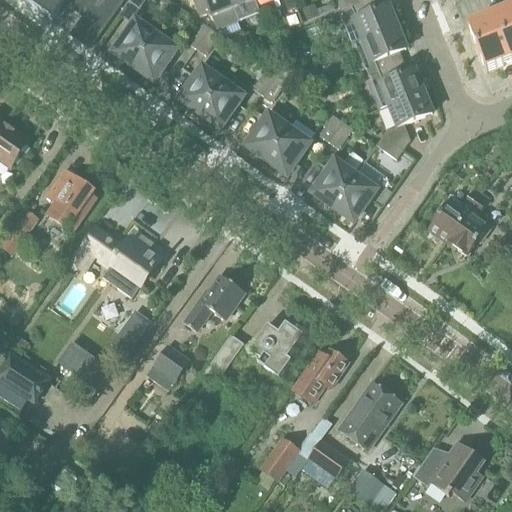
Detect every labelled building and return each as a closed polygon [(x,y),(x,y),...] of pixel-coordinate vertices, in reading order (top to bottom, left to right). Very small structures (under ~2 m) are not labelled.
[(64,5),(66,0),(20,0),(53,23),(60,12),(64,5)] [(84,20),(72,37),(90,49),(124,0),(79,0),(78,4),(74,13),(84,20)] [(132,0),(120,17),(134,27),(136,23),(143,13),(140,11),(147,0),(132,0)] [(192,0),(200,19),(211,15),(212,17),(218,32),(240,23),(239,23),(233,8),(230,0),(192,0)] [(230,0),(233,8),(239,23),(260,14),(254,0),(230,0)] [(288,13),(297,10),(292,0),(286,0),(283,1),(288,13)] [(353,10),(348,0),(346,0),(337,4),(342,15),(353,10)] [(375,0),(348,0),(353,10),(376,1),(375,0)] [(342,15),(340,15),(352,48),(362,44),(364,44),(364,43),(398,29),(389,8),(380,12),(376,1),(353,10),(342,15)] [(317,12),(315,7),(303,12),(308,23),(320,19),(317,12)] [(511,12),(469,30),(487,75),(511,65),(511,12)] [(134,27),(114,54),(134,69),(156,37),(136,23),(134,27)] [(186,45),(196,51),(210,31),(201,24),(186,45)] [(352,48),(350,49),(361,75),(367,72),(369,78),(402,65),(397,55),(407,51),(398,29),(364,43),(364,44),(362,44),(352,48)] [(210,31),(196,51),(206,58),(220,38),(210,31)] [(156,37),(134,69),(154,83),(176,52),(156,37)] [(281,64),(285,75),(294,71),(290,61),(281,64)] [(267,71),(277,78),(285,75),(281,64),(280,62),(271,66),(267,71)] [(373,85),(368,87),(378,113),(389,108),(390,108),(390,107),(424,94),(415,72),(406,76),(402,65),(369,78),(370,80),(371,79),(373,85)] [(203,70),(181,101),(201,115),(223,84),(203,70)] [(253,91),(263,98),(277,78),(267,71),(253,91)] [(263,98),(272,105),(287,85),(277,78),(263,98)] [(223,84),(201,115),(221,130),(243,99),(223,84)] [(388,133),(384,138),(404,153),(411,143),(404,127),(433,116),(424,94),(390,107),(390,108),(398,129),(388,133)] [(269,117),(247,148),(267,162),(289,131),(269,117)] [(320,138),(329,145),(344,125),(334,118),(320,138)] [(344,125),(329,145),(339,152),(353,132),(344,125)] [(0,162),(0,163),(11,170),(29,144),(6,128),(0,136),(0,162)] [(289,131),(267,162),(287,177),(309,145),(289,131)] [(511,159),(511,132),(500,137),(510,162),(511,159)] [(397,162),(404,153),(384,138),(377,148),(397,162)] [(336,164),(314,195),(334,209),(356,178),(355,178),(336,164)] [(51,193),(47,200),(56,206),(47,218),(74,236),(91,211),(87,207),(94,198),(95,196),(94,196),(65,175),(51,193)] [(356,178),(334,209),(354,224),(376,192),(375,192),(356,178)] [(464,205),(474,212),(483,198),(474,191),(464,205)] [(483,198),(474,212),(479,217),(489,203),(483,198)] [(441,218),(431,231),(451,245),(470,218),(474,212),(464,205),(459,211),(449,204),(439,217),(441,218)] [(470,218),(451,245),(471,258),(480,245),(482,247),(491,234),(476,223),(480,217),(479,217),(474,212),(470,218)] [(27,213),(11,235),(23,244),(40,222),(27,213)] [(96,231),(84,248),(112,268),(103,281),(132,302),(151,276),(154,278),(160,269),(157,267),(160,263),(145,252),(149,247),(134,237),(128,246),(124,251),(96,231)] [(402,256),(405,251),(398,246),(394,251),(402,256)] [(201,303),(185,325),(198,334),(213,313),(227,323),(246,296),(223,279),(204,305),(201,303)] [(136,314),(130,323),(144,333),(150,325),(136,314)] [(268,327),(250,353),(260,360),(257,364),(279,380),(291,362),(287,359),(303,337),(286,325),(279,334),(268,327)] [(217,386),(218,385),(244,346),(231,337),(203,377),(217,386)] [(11,346),(23,354),(29,346),(16,338),(11,346)] [(73,346),(59,365),(98,393),(112,374),(73,346)] [(169,395),(175,385),(191,363),(168,347),(146,379),(169,395)] [(299,385),(296,389),(316,403),(327,388),(331,391),(335,385),(349,366),(332,354),(325,363),(318,359),(299,385)] [(11,359),(0,375),(0,382),(36,405),(49,383),(11,359)] [(374,386),(340,433),(367,453),(401,406),(374,386)] [(299,454),(300,455),(308,461),(307,461),(308,462),(314,466),(335,481),(336,482),(350,463),(321,442),(319,441),(331,425),(324,420),(300,452),(299,454)] [(299,454),(300,452),(282,440),(259,473),(278,486),(288,473),(300,455),(299,454)] [(416,476),(413,479),(428,490),(430,486),(431,485),(447,496),(446,497),(449,500),(452,495),(465,504),(475,491),(469,486),(484,465),(457,446),(445,463),(432,453),(416,476)] [(300,455),(288,473),(296,479),(301,472),(308,462),(307,461),(308,461),(300,455)] [(308,462),(301,472),(328,492),(335,481),(314,466),(308,462)] [(374,511),(385,511),(397,496),(363,472),(348,494),(374,511)]
